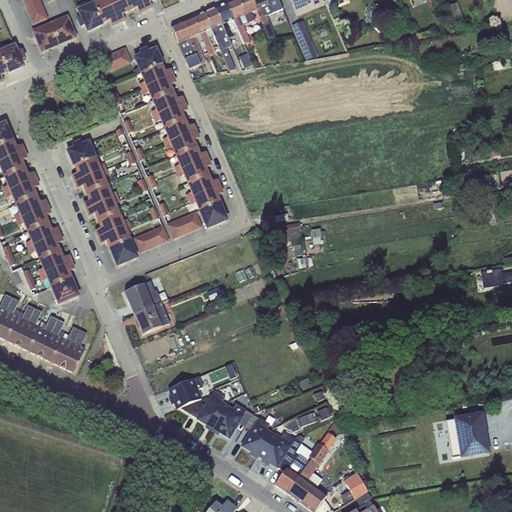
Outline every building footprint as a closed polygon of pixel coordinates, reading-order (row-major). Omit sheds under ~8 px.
[(39,0),(21,0),(33,26),(48,20),(39,0)] [(102,24),(92,4),(90,0),(88,0),(85,2),(87,6),(76,11),(80,19),(76,20),(80,29),(85,27),(88,32),(103,25),(102,24)] [(99,0),(92,4),(102,24),(109,21),(111,27),(118,24),(106,0),(99,0)] [(106,0),(118,24),(125,21),(122,15),(129,12),(123,0),(106,0)] [(123,0),(129,12),(136,8),(139,14),(145,11),(139,0),(123,0)] [(139,0),(145,11),(152,8),(149,2),(153,0),(139,0)] [(237,0),(226,5),(238,32),(244,45),(251,44),(243,26),(255,21),(252,14),(256,12),(251,0),(237,0)] [(251,0),(256,12),(268,40),(275,39),(267,17),(283,10),(278,0),(251,0)] [(289,0),(296,14),(319,5),(317,0),(289,0)] [(325,0),(329,9),(336,6),(334,1),(335,0),(325,0)] [(457,3),(449,6),(458,26),(465,23),(457,3)] [(215,9),(229,40),(235,37),(233,34),(238,32),(226,5),(215,9)] [(204,14),(212,31),(230,72),(236,70),(230,58),(227,49),(231,47),(232,47),(229,40),(215,9),(204,14)] [(192,19),(200,36),(209,57),(216,55),(206,33),(212,31),(204,14),(192,19)] [(368,16),(363,22),(371,28),(374,25),(373,25),(376,22),(368,16)] [(49,24),(58,45),(75,38),(66,17),(49,24)] [(181,24),(191,47),(195,55),(200,66),(206,64),(195,38),(200,36),(192,19),(181,24)] [(303,22),(291,26),(305,61),(318,57),(303,22)] [(58,45),(49,24),(33,31),(41,52),(58,45)] [(191,47),(181,24),(171,28),(183,57),(188,55),(186,50),(191,47)] [(429,33),(416,36),(417,41),(430,38),(429,33)] [(0,54),(8,73),(8,74),(23,67),(21,61),(24,59),(21,51),(19,52),(15,45),(4,49),(2,45),(0,45),(0,54)] [(125,49),(96,61),(103,76),(131,64),(125,49)] [(140,75),(161,66),(162,66),(155,50),(149,53),(148,49),(139,53),(141,57),(134,59),(138,69),(132,71),(135,77),(140,75)] [(247,54),(239,58),(245,70),(252,66),(247,54)] [(188,55),(183,57),(189,71),(200,66),(195,55),(188,58),(187,56),(188,56),(188,55)] [(161,66),(140,75),(143,83),(139,85),(141,90),(172,77),(169,70),(164,73),(161,66)] [(172,77),(141,90),(143,96),(148,94),(151,102),(172,93),(169,86),(175,84),(172,77)] [(172,93),(151,102),(155,111),(150,113),(153,118),(184,105),(181,98),(175,101),(172,93)] [(184,105),(153,118),(155,123),(159,121),(163,130),(184,121),(181,114),(187,111),(184,105)] [(184,121),(163,130),(166,138),(162,140),(164,146),(196,132),(193,126),(187,128),(184,121)] [(0,146),(12,141),(5,124),(0,126),(0,146)] [(196,132),(164,146),(166,151),(171,149),(175,158),(196,148),(192,142),(199,139),(196,132)] [(12,141),(0,146),(0,162),(24,153),(21,146),(15,149),(12,141)] [(75,167),(96,158),(101,156),(98,150),(94,152),(89,141),(81,145),(80,141),(71,144),(73,150),(67,152),(74,168),(75,167)] [(196,148),(175,158),(178,166),(174,168),(176,173),(208,160),(205,153),(199,156),(196,148)] [(137,157),(143,155),(141,149),(135,151),(137,157)] [(171,149),(166,151),(164,152),(167,161),(175,158),(171,149)] [(24,153),(0,162),(0,171),(3,178),(24,169),(20,162),(27,159),(24,153)] [(143,155),(137,157),(140,163),(145,160),(143,155)] [(96,158),(75,167),(78,174),(72,176),(75,183),(106,170),(104,165),(100,166),(96,158)] [(133,158),(128,161),(130,167),(136,164),(133,158)] [(208,160),(176,173),(178,179),(183,177),(186,185),(208,176),(205,169),(210,167),(208,160)] [(24,169),(3,178),(6,187),(2,189),(4,194),(36,180),(33,174),(27,176),(24,169)] [(106,170),(75,183),(77,190),(84,187),(87,195),(108,186),(104,177),(108,175),(106,170)] [(490,175),(480,177),(482,190),(492,189),(490,175)] [(149,185),(155,182),(152,176),(146,179),(149,185)] [(208,176),(186,185),(190,194),(186,196),(188,201),(219,188),(216,181),(211,183),(208,176)] [(36,180),(4,194),(7,199),(11,197),(15,206),(36,197),(32,190),(38,187),(36,180)] [(155,182),(149,185),(151,191),(157,188),(155,182)] [(440,182),(431,184),(432,193),(442,192),(440,182)] [(108,186),(87,195),(90,202),(84,204),(86,211),(118,197),(116,192),(111,194),(108,186)] [(219,188),(188,201),(190,206),(194,204),(198,213),(200,212),(219,204),(216,197),(222,194),(219,188)] [(500,199),(491,201),(492,208),(511,205),(510,193),(500,194),(500,199)] [(36,197),(15,206),(18,214),(14,216),(16,221),(47,208),(44,201),(38,204),(36,197)] [(118,197),(86,211),(89,217),(95,215),(98,222),(120,213),(116,204),(120,203),(118,197)] [(161,212),(167,210),(164,204),(158,206),(161,212)] [(219,204),(200,212),(205,224),(216,220),(218,225),(227,221),(219,204)] [(47,208),(16,221),(18,227),(23,225),(26,234),(47,224),(44,217),(50,215),(47,208)] [(167,210),(161,212),(163,218),(169,216),(167,210)] [(120,213),(98,222),(101,229),(95,232),(98,239),(129,225),(127,220),(123,222),(120,213)] [(196,214),(166,225),(173,241),(203,228),(196,214)] [(288,215),(274,217),(275,224),(289,222),(288,215)] [(216,220),(205,224),(207,230),(218,225),(216,220)] [(47,224),(26,234),(30,242),(26,244),(28,249),(59,236),(56,229),(50,232),(47,224)] [(129,225),(98,239),(101,245),(107,243),(110,250),(131,241),(127,232),(132,230),(129,225)] [(300,225),(286,227),(289,243),(302,241),(300,225)] [(163,227),(133,240),(140,255),(170,242),(163,227)] [(320,229),(311,231),(312,239),(326,237),(325,232),(321,232),(320,229)] [(59,236),(28,249),(30,255),(35,253),(38,261),(59,252),(56,245),(62,243),(59,236)] [(131,241),(110,250),(117,267),(138,258),(131,241)] [(300,245),(293,247),(295,256),(302,255),(300,245)] [(6,258),(12,256),(8,247),(2,250),(6,258)] [(59,252),(38,261),(42,270),(37,272),(39,277),(71,263),(68,257),(62,260),(59,252)] [(12,256),(6,258),(10,268),(16,265),(12,256)] [(306,258),(297,260),(299,269),(314,267),(312,259),(306,260),(306,258)] [(71,263),(39,277),(42,282),(46,280),(50,288),(71,280),(68,273),(74,270),(71,263)] [(501,270),(481,273),(484,290),(504,287),(504,284),(511,282),(511,273),(502,275),(501,270)] [(26,282),(32,280),(28,271),(23,273),(26,282)] [(243,271),(234,275),(239,284),(247,280),(243,271)] [(32,280),(26,282),(30,292),(36,289),(32,280)] [(71,280),(50,288),(57,306),(78,297),(71,280)] [(133,316),(161,304),(156,292),(154,293),(150,283),(124,294),(133,316)] [(218,288),(207,293),(210,301),(222,296),(218,288)] [(0,325),(13,299),(5,296),(0,307),(0,325)] [(13,299),(0,325),(0,339),(6,342),(18,318),(13,315),(19,302),(13,299)] [(161,304),(133,316),(142,337),(170,325),(161,304)] [(18,318),(6,342),(17,348),(35,310),(28,307),(22,319),(18,318)] [(35,310),(17,348),(28,353),(43,323),(38,321),(42,313),(35,310)] [(43,323),(28,353),(39,358),(57,320),(51,317),(47,325),(43,323)] [(57,320),(39,358),(51,364),(65,335),(60,332),(64,324),(57,320)] [(315,320),(304,324),(312,345),(324,343),(315,320)] [(65,335),(51,364),(62,369),(80,331),(73,328),(69,337),(65,335)] [(80,331),(62,369),(74,375),(85,350),(80,348),(86,335),(80,331)] [(234,370),(226,373),(230,382),(238,378),(234,370)] [(180,410),(197,402),(202,400),(198,391),(203,389),(199,378),(168,391),(171,398),(169,399),(172,406),(174,405),(177,411),(180,410)] [(308,379),(299,383),(303,391),(312,387),(308,379)] [(197,402),(180,410),(207,426),(205,428),(212,432),(228,406),(222,403),(225,399),(214,392),(211,396),(204,406),(197,402)] [(321,392),(313,396),(317,403),(324,399),(321,392)] [(228,406),(212,432),(218,436),(219,434),(229,439),(238,424),(244,428),(252,415),(235,405),(233,410),(228,406)] [(329,408),(317,413),(321,422),(329,418),(329,416),(333,414),(329,408)] [(312,414),(297,420),(301,428),(315,422),(312,414)] [(252,415),(244,428),(251,432),(242,447),(251,453),(250,455),(257,460),(258,457),(273,434),(267,430),(270,426),(252,415)] [(453,421),(446,423),(452,459),(460,458),(460,460),(490,455),(483,415),(453,419),(453,421)] [(273,434),(258,457),(263,460),(262,462),(268,466),(270,464),(276,468),(293,440),(283,434),(280,439),(273,434)] [(309,463),(286,494),(310,511),(314,511),(326,496),(316,489),(307,482),(313,474),(328,453),(327,452),(337,440),(328,434),(318,446),(312,453),(308,458),(311,460),(309,463)] [(293,440),(276,468),(283,473),(274,486),(286,494),(309,463),(296,454),(301,445),(305,440),(300,437),(293,440)] [(296,454),(309,463),(311,460),(308,458),(312,453),(301,445),(296,454)] [(356,500),(367,493),(368,493),(356,473),(342,481),(349,492),(340,497),(344,505),(354,500),(354,501),(356,500)] [(307,482),(316,489),(322,480),(313,474),(307,482)] [(367,493),(356,500),(360,506),(370,499),(367,493)] [(234,511),(236,510),(226,502),(221,508),(215,504),(207,511),(234,511)]
